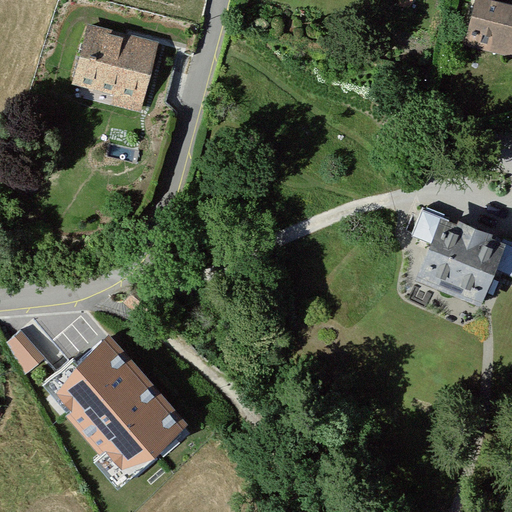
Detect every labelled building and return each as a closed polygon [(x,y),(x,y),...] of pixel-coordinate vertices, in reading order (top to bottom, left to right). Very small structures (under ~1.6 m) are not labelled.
[(511,0),(473,0),(464,40),(511,52),(511,0)] [(158,41),(84,26),(72,83),(147,98),(158,41)] [(511,242),(423,207),(413,234),(430,241),(416,276),(482,302),(496,267),(511,273),(511,242)] [(24,323),(6,339),(32,368),(50,352),(24,323)] [(175,392),(123,344),(101,368),(117,383),(81,421),(134,470),(180,419),(164,404),(175,392)]
